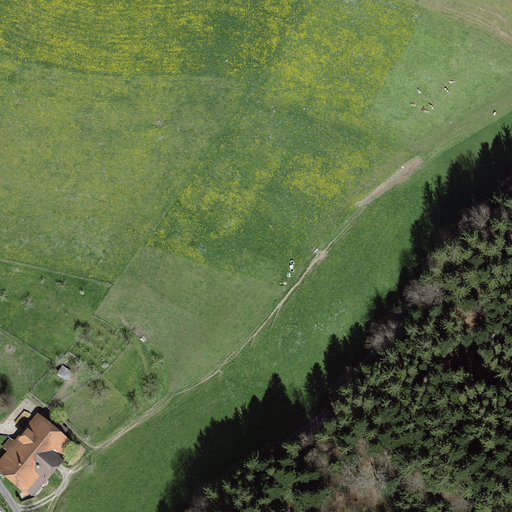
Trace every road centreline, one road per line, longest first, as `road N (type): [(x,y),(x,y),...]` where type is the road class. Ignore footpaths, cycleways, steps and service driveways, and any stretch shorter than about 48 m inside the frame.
road 1 (unclassified): [(197,511),(228,478),(301,433),(455,239),(511,189)]
road 2 (track): [(65,481),(163,402)]
